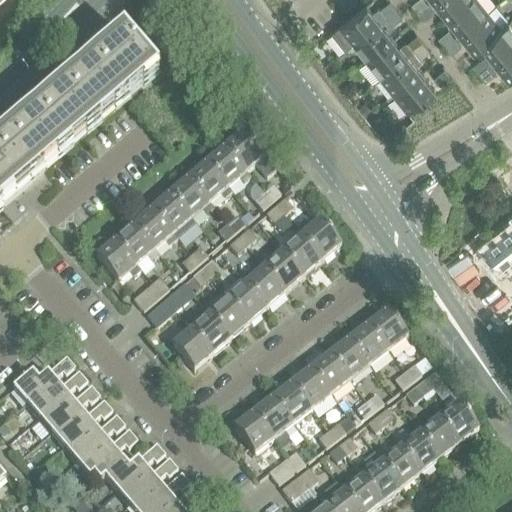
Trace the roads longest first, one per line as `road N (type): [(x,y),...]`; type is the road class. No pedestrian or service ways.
road 1 (residential): [(176,436),(406,249)]
road 2 (tertiary): [(374,201),(221,0)]
road 3 (residential): [(176,436),(13,251)]
road 4 (tertiary): [(511,410),(406,249)]
road 5 (residential): [(13,251),(142,138)]
road 6 (residential): [(374,201),(511,114)]
